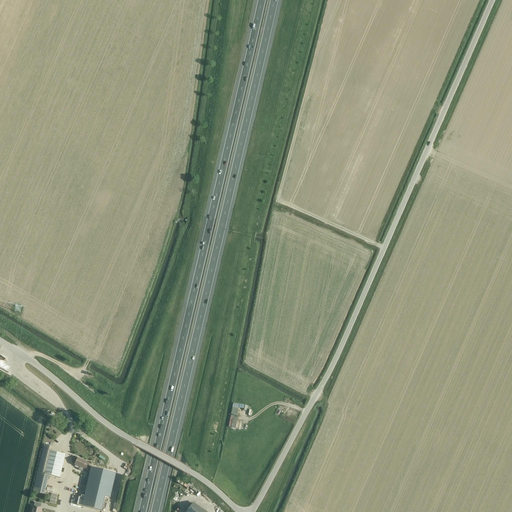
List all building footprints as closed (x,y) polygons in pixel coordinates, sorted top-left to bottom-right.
[(237,422),(238,418),(233,417),(233,416),(231,416),(229,427),(231,427),(231,428),(236,429),(237,422)] [(44,444),(33,492),(45,494),(46,491),(50,475),(60,477),(66,454),(49,450),(50,445),(44,444)] [(78,458),(75,465),(80,467),(79,470),(82,471),(83,469),(84,469),(84,468),(88,470),(91,463),(78,458)] [(91,468),(81,504),(100,509),(103,496),(109,497),(115,474),(91,468)] [(35,502),(32,511),(40,511),(42,508),(40,508),(41,504),(35,502)] [(205,511),(194,503),(187,511),(205,511)]
